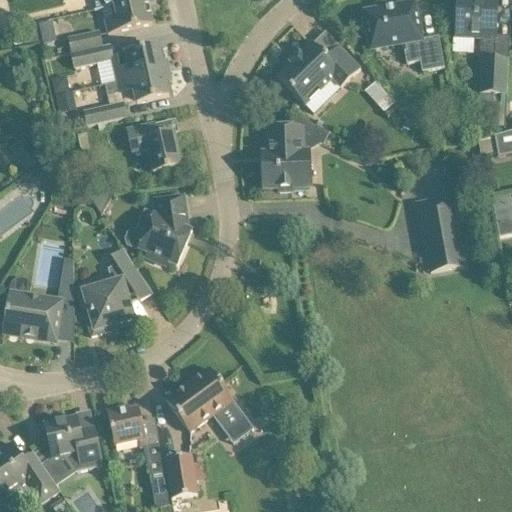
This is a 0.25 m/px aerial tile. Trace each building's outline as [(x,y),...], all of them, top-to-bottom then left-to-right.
[(147,0),(94,0),(98,12),(114,9),(114,8),(147,1),(147,0)] [(495,58),(497,19),(497,0),(481,0),(481,2),(457,1),(457,21),(455,40),(482,41),(481,57),(495,58)] [(108,37),(133,31),(153,27),(147,1),(114,8),(114,9),(117,20),(105,22),(108,37)] [(444,70),(439,39),(418,42),(416,32),(420,32),(415,4),(364,14),(365,19),(363,20),(362,24),(363,29),(365,33),(367,33),(370,48),(399,43),(400,48),(405,47),(406,53),(404,53),(407,66),(420,64),(422,74),(444,70)] [(40,45),(37,31),(23,33),(26,47),(40,45)] [(72,56),(103,49),(100,36),(69,42),(72,56)] [(361,72),(353,63),(339,49),(327,61),(313,46),(300,58),(299,57),(289,66),(291,68),(277,80),(305,109),(333,82),(341,91),(361,72)] [(126,57),(113,60),(110,47),(103,49),(72,56),(75,71),(97,67),(114,63),(119,84),(164,74),(161,63),(158,49),(139,53),(126,56),(126,57)] [(508,63),(482,61),(481,95),(507,96),(508,63)] [(169,99),(166,84),(164,74),(106,87),(110,108),(83,113),(87,129),(127,120),(125,109),(169,99)] [(382,88),(370,99),(383,115),(396,103),(382,88)] [(182,170),(174,136),(158,139),(155,126),(135,131),(127,133),(133,155),(148,152),(154,176),(162,174),(182,170)] [(304,154),(303,130),(267,132),(268,155),(262,155),(263,192),(279,191),(279,195),(292,194),(291,190),(311,190),(310,153),(304,154)] [(511,133),(495,138),(498,156),(499,159),(511,156),(511,133)] [(39,163),(31,152),(18,162),(26,172),(39,163)] [(144,213),(136,232),(146,236),(139,252),(148,256),(146,261),(148,261),(166,269),(168,265),(177,269),(188,244),(184,243),(188,235),(191,236),(192,233),(189,232),(184,199),(155,202),(157,218),(144,213)] [(107,207),(91,200),(101,218),(107,207)] [(418,207),(431,276),(464,269),(452,201),(418,207)] [(153,297),(139,275),(123,252),(111,260),(116,267),(108,272),(113,288),(85,296),(92,319),(86,320),(92,340),(121,331),(119,325),(132,321),(126,299),(135,296),(141,305),(153,297)] [(74,274),(73,263),(66,262),(64,272),(74,274)] [(74,291),(74,274),(64,272),(62,289),(69,290),(74,291)] [(74,324),(74,291),(69,290),(64,322),(74,324)] [(62,305),(30,299),(10,296),(4,336),(55,344),(62,305)] [(233,404),(222,387),(210,371),(166,403),(178,419),(190,435),(213,418),(225,435),(245,420),(233,404)] [(156,422),(142,425),(139,410),(120,414),(119,410),(107,413),(111,433),(115,448),(138,443),(140,452),(145,451),(150,476),(151,476),(165,473),(160,447),(156,422)] [(78,425),(77,421),(77,420),(74,420),(68,422),(45,427),(49,446),(52,461),(52,462),(78,456),(80,468),(102,463),(99,450),(94,430),(80,433),(78,425)] [(34,457),(42,468),(52,461),(49,446),(34,457)] [(34,456),(22,463),(12,448),(0,456),(0,489),(7,499),(20,490),(22,493),(27,494),(29,493),(40,510),(61,495),(60,494),(42,468),(34,457),(34,456)] [(173,502),(198,498),(192,458),(167,462),(173,502)]
